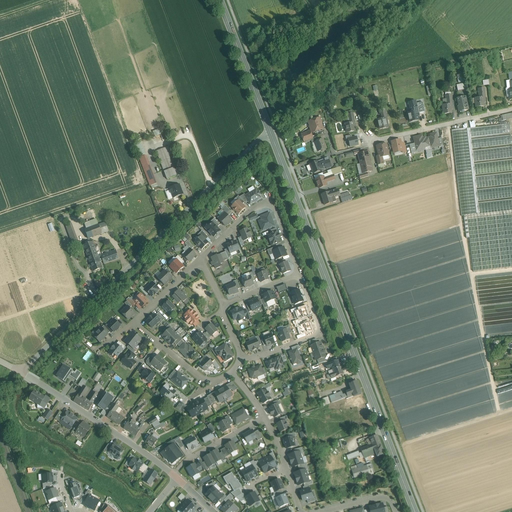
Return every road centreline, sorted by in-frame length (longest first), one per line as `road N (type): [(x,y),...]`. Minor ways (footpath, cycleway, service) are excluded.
road 1 (primary): [(270,134),(414,511)]
road 2 (unclassified): [(22,373),(270,134)]
road 3 (unclassified): [(173,475),(22,373)]
road 4 (residential): [(300,273),(271,206),(252,211),(199,259)]
road 5 (residential): [(240,356),(321,333),(300,273)]
road 6 (residential): [(511,109),(370,140)]
road 7 (primary): [(219,0),(270,134)]
